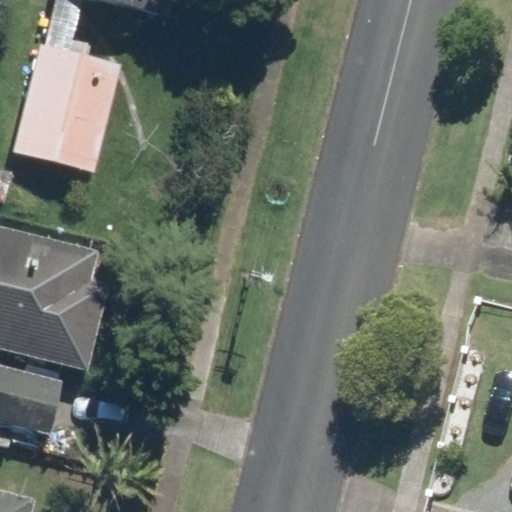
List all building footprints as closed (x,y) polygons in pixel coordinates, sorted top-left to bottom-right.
[(69,0),(161,21),(165,0),(69,0)] [(31,50),(6,156),(88,175),(112,69),(31,50)] [(0,234),(0,355),(81,375),(102,289),(85,285),(92,257),(0,234)] [(56,384),(0,370),(0,426),(43,437),(56,384)] [(0,496),(0,511),(27,511),(29,504),(0,496)]
